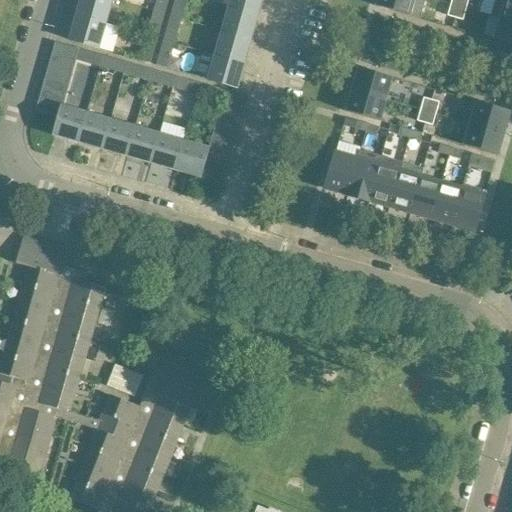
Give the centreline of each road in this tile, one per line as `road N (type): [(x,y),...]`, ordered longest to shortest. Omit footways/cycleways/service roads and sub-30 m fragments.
road 1 (residential): [(44,0),(12,116),(12,165),(41,187),(221,237)]
road 2 (residential): [(221,237),(511,326)]
road 3 (unclassified): [(221,237),(290,0)]
road 4 (residential): [(511,385),(473,511)]
